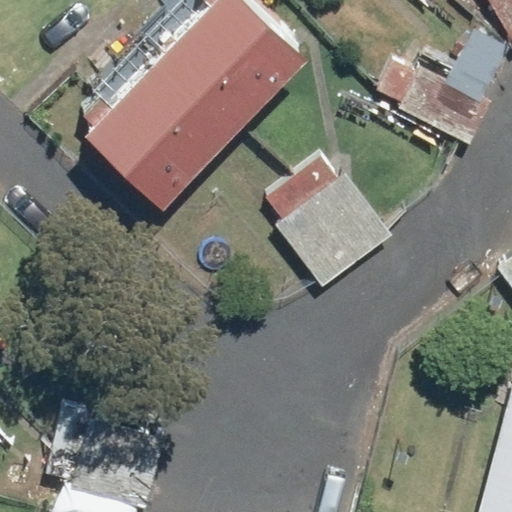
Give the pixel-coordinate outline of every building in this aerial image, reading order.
[(294,44),(246,0),(156,0),(80,83),(95,97),(73,120),(155,195),(294,44)] [(511,0),(484,0),(511,39),(511,0)] [(489,90),(410,55),(389,105),(467,140),(489,90)] [(331,171),(311,147),(254,194),(274,218),(269,222),(319,282),(390,224),(340,163),(331,171)] [(511,249),(490,266),(511,295),(511,249)] [(511,511),(511,362),(507,361),(466,511),(511,511)] [(145,500),(165,404),(60,382),(40,479),(145,500)]
